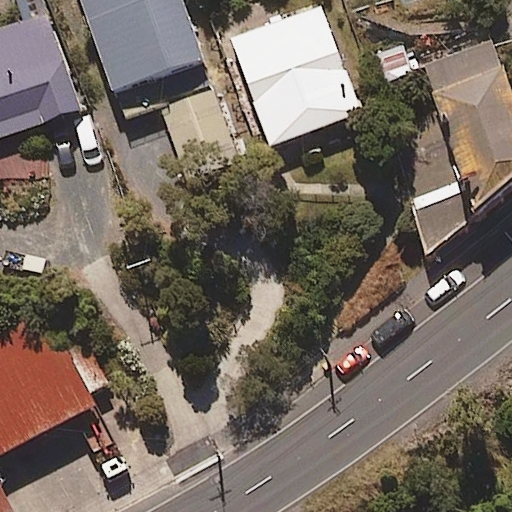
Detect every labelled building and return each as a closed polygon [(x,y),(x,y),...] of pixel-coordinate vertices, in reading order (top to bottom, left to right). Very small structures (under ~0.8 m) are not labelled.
[(133,93),(140,114),(171,104),(164,82),(208,67),(185,0),(83,0),(116,99),(133,93)] [(363,114),(322,7),(231,41),(271,148),(363,114)] [(0,138),(81,111),(48,13),(0,29),(0,138)] [(511,89),(489,34),(416,64),(465,180),(424,204),(428,257),(511,182),(511,89)] [(218,97),(167,112),(187,179),(238,164),(218,97)] [(0,457),(97,409),(91,396),(112,385),(97,354),(75,365),(49,311),(7,332),(5,327),(0,329),(0,457)] [(0,511),(12,511),(0,484),(0,511)]
